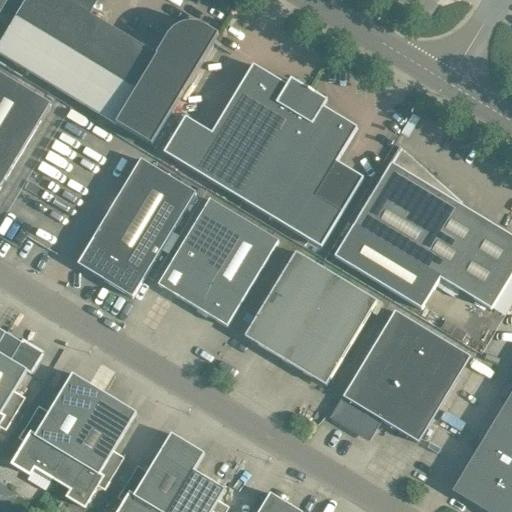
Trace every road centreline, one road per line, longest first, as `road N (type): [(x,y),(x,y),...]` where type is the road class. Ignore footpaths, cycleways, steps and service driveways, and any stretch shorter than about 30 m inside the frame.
road 1 (unclassified): [(395,511),(0,273)]
road 2 (tertiary): [(448,81),(314,0)]
